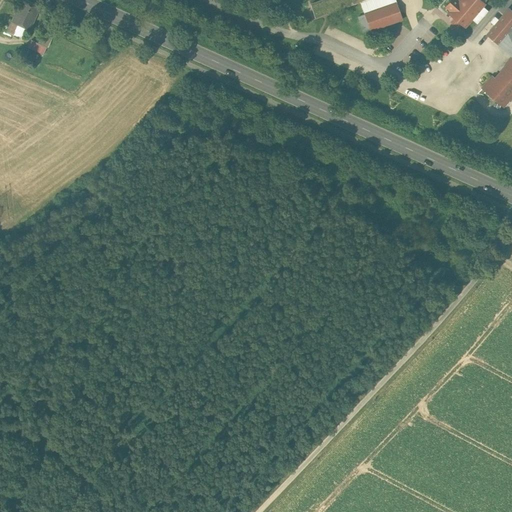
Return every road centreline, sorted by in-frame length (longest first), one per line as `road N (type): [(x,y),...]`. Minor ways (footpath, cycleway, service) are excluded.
road 1 (primary): [(79,0),(511,195)]
road 2 (unclassified): [(511,237),(259,511)]
